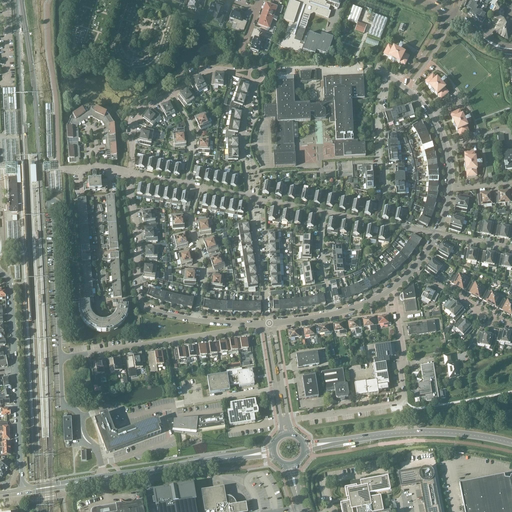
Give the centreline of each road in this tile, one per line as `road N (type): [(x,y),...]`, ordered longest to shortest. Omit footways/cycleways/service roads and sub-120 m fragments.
road 1 (residential): [(288,420),(405,404),(391,287)]
road 2 (secondary): [(23,491),(224,458)]
road 3 (residential): [(234,323),(234,330),(59,358)]
road 4 (residential): [(376,222),(385,188),(378,111),(387,75),(400,84)]
road 5 (secondary): [(351,439),(429,432),(511,443)]
road 6 (residential): [(194,319),(203,273),(191,222),(197,187)]
road 7 (residential): [(268,323),(248,197)]
road 8 (residential): [(138,298),(130,173)]
